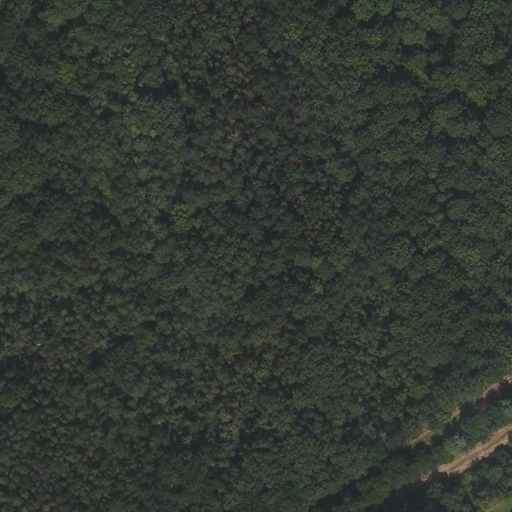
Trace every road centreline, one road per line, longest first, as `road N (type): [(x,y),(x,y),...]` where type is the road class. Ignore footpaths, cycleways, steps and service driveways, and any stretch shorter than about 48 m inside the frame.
road 1 (track): [(511,387),(304,511)]
road 2 (track): [(365,511),(511,428)]
